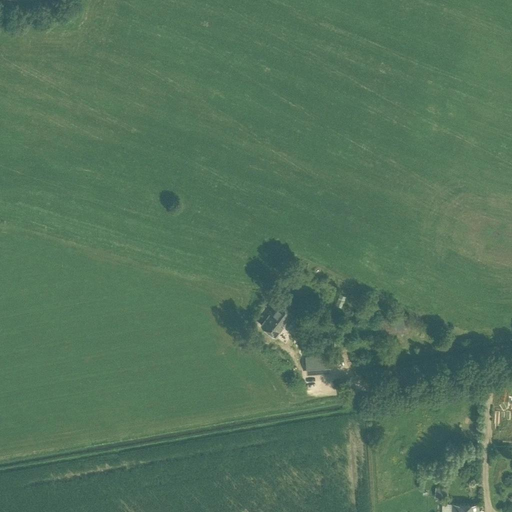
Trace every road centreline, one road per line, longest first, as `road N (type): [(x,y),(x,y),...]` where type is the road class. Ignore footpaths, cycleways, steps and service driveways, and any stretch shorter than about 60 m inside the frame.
road 1 (unclassified): [(361,389),(511,363)]
road 2 (unknown): [(494,366),(488,491),(495,511)]
